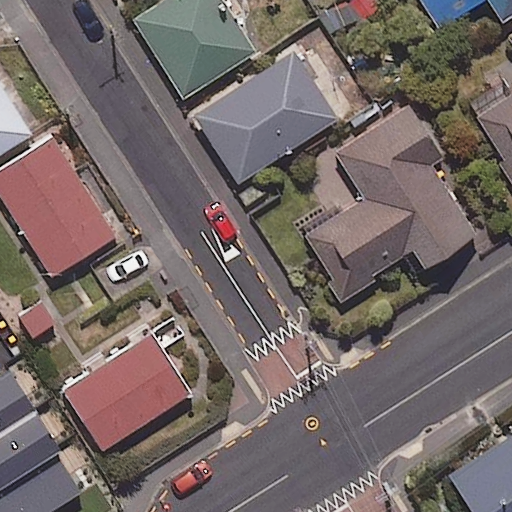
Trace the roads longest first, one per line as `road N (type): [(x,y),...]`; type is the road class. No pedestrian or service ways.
road 1 (residential): [(57,0),(341,441)]
road 2 (tertiary): [(511,331),(341,441)]
